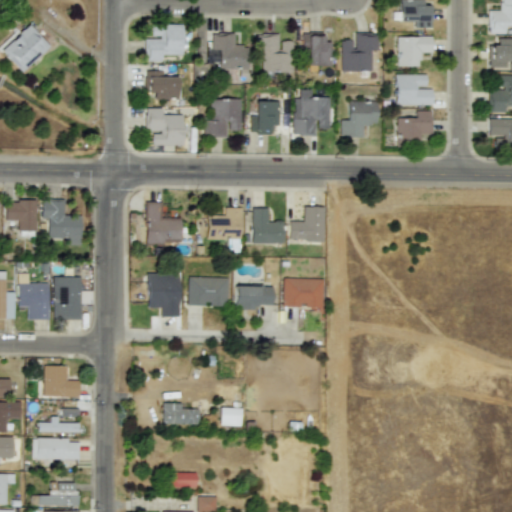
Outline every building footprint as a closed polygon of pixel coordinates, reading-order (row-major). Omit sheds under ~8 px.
[(411,21),(411,28),(428,27),(428,5),(420,5),(420,0),(396,0),(397,22),(411,21)] [(511,26),(511,0),(498,0),(498,11),(487,11),(486,33),(502,33),(502,26),(511,26)] [(0,52),(19,72),(46,46),(25,23),(0,48),(0,52)] [(180,54),(179,24),(151,24),(151,38),(143,38),(143,60),(159,60),(159,55),(180,54)] [(327,32),(299,33),(300,66),(328,65),(327,32)] [(276,33),(256,34),(256,72),(289,72),(289,41),(276,41),(276,33)] [(337,39),(337,70),(368,70),(368,49),(374,49),(374,33),(351,33),(351,39),(337,39)] [(209,67),(245,67),(245,45),(231,45),(231,34),(209,34),(209,67)] [(393,37),(394,66),(417,66),(417,53),(429,52),(429,36),(393,37)] [(486,45),(486,67),(504,66),(504,61),(511,61),(511,39),(495,39),(495,45),(486,45)] [(175,76),(161,76),(161,70),(143,70),(143,92),(151,92),(151,98),(174,98),(175,76)] [(429,104),(428,87),(423,87),(423,74),(391,74),(391,105),(429,104)] [(511,75),(494,75),(495,91),(486,91),(486,112),(502,111),(502,106),(511,105),(511,75)] [(326,96),(307,96),(307,89),(296,89),(296,97),(289,97),(289,134),(312,134),(312,129),(326,129),(326,96)] [(238,99),(208,98),(208,120),(200,120),(200,135),(223,136),(223,130),(237,130),(238,99)] [(275,125),(275,101),(252,100),(252,116),(247,116),(247,133),(268,133),(268,125),(275,125)] [(374,124),(373,101),(344,101),(345,119),(337,119),(337,135),(359,135),(359,124),(374,124)] [(159,114),(159,107),(143,107),(143,131),(148,131),(148,145),(180,145),(180,114),(159,114)] [(394,144),(417,143),(417,133),(427,133),(426,110),(412,111),(412,117),(393,117),(394,144)] [(486,137),(492,137),(492,146),(511,146),(511,118),(486,118),(486,137)] [(78,215),(60,215),(61,200),(38,199),(38,219),(45,219),(45,238),(60,238),(60,245),(78,245),(78,215)] [(2,220),(15,220),(16,236),(33,236),(32,200),(2,201),(2,220)] [(177,243),(178,218),(159,218),(159,202),(143,202),(142,242),(177,243)] [(286,240),(320,241),(321,206),(300,206),(300,221),(286,221),(286,240)] [(238,239),(239,207),(222,207),(222,215),(205,215),(204,238),(238,239)] [(249,243),(280,242),(280,221),(265,221),(265,207),(249,208),(249,243)] [(0,318),(10,318),(11,292),(1,291),(2,271),(0,271),(0,318)] [(44,282),(24,283),(24,273),(13,273),(14,306),(23,306),(24,319),(45,319),(44,282)] [(176,316),(175,273),(143,274),(144,308),(157,307),(157,316),(176,316)] [(77,276),(49,277),(50,319),(77,318),(77,276)] [(185,305),(200,305),(200,304),(224,305),(225,277),(185,277),(185,305)] [(280,307),(299,307),(320,308),(320,279),(281,278),(280,307)] [(253,310),(253,305),(269,305),(269,286),(232,285),(231,309),(253,310)] [(63,365),(40,365),(40,396),(75,396),(75,380),(63,380),(63,365)] [(0,432),(3,432),(4,418),(17,418),(17,402),(0,401),(0,432)] [(195,408),(178,408),(178,403),(159,402),(159,424),(195,424),(195,408)] [(237,407),(217,407),(217,425),(237,426),(237,407)] [(75,432),(75,423),(54,422),(54,417),(46,417),(46,422),(34,422),(34,431),(75,432)] [(10,437),(0,437),(0,457),(10,457),(10,437)] [(193,486),(192,472),(167,472),(167,487),(193,486)] [(0,504),(4,504),(4,482),(12,482),(12,474),(0,473),(0,504)] [(73,482),(46,482),(46,495),(34,495),(34,506),(74,505),(73,482)] [(213,511),(213,496),(194,496),(194,511),(213,511)]
